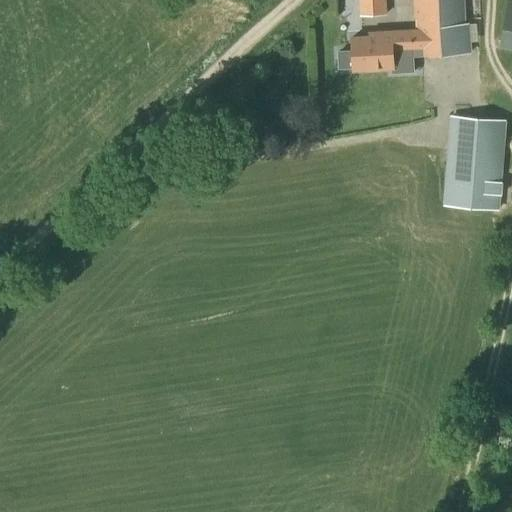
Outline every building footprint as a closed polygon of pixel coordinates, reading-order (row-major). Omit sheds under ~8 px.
[(423,56),(471,54),(469,23),(466,23),(464,0),(411,0),(413,20),(415,20),(415,29),(391,30),(391,31),(380,31),(380,36),(352,37),(353,70),(393,68),(392,51),(423,49),(423,56)] [(358,0),(360,16),(387,15),(386,0),(358,0)] [(511,48),(511,1),(508,1),(500,47),(511,48)] [(275,108),(285,92),(299,65),(283,56),(280,63),(260,99),(275,108)] [(499,211),(506,120),(451,116),(444,206),(499,211)]
